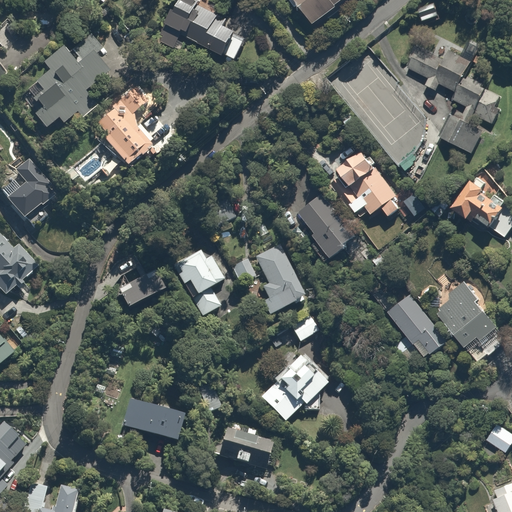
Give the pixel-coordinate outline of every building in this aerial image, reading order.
[(174,10),(166,27),(159,40),(175,49),(182,35),(230,60),(243,36),(225,27),(230,18),(203,3),(204,1),(202,0),(184,0),(178,12),(174,10)] [(294,0),(313,26),(318,32),(339,17),(336,14),(356,0),(362,0),(365,4),(370,0),(294,0)] [(98,107),(88,94),(123,65),(96,33),(71,54),(66,48),(44,66),(49,72),(27,91),(43,110),(35,116),(46,130),(60,118),(66,125),(78,115),(83,120),(98,107)] [(451,102),(467,110),(462,120),(452,115),(440,138),(471,154),(474,149),(472,148),(478,135),(486,139),(490,131),(484,128),(488,121),(495,124),(502,109),(498,107),(504,95),(468,77),(476,61),(450,48),(446,56),(421,43),(407,70),(432,83),(429,89),(438,93),(441,87),(455,94),(451,102)] [(0,86),(11,78),(4,69),(0,64),(0,86)] [(94,129),(104,141),(130,173),(175,135),(156,112),(143,123),(136,115),(150,104),(137,89),(113,109),(116,112),(94,129)] [(368,146),(348,161),(337,169),(343,177),(332,186),(356,219),(369,210),(375,218),(385,211),(390,219),(411,203),(368,146)] [(51,217),(44,207),(62,193),(32,155),(13,170),(27,187),(8,202),(24,223),(27,221),(34,231),(51,217)] [(474,221),(477,218),(507,238),(511,230),(511,205),(500,197),(503,192),(497,187),(499,183),(479,170),(454,208),(474,221)] [(301,214),(318,236),(314,238),(332,260),(335,258),(359,238),(325,195),(301,214)] [(23,245),(16,251),(0,230),(0,288),(6,296),(19,285),(23,289),(32,282),(29,278),(38,270),(29,259),(32,256),(23,245)] [(255,258),(267,283),(260,287),(267,301),(263,303),(270,318),(285,311),(308,300),(283,245),(255,258)] [(223,307),(215,296),(231,285),(211,257),(208,260),(201,251),(177,268),(183,276),(179,279),(187,290),(190,287),(197,297),(190,302),(204,321),(223,307)] [(243,257),(229,266),(244,290),(258,281),(243,257)] [(450,295),(451,301),(437,314),(444,323),(439,328),(441,331),(440,332),(444,337),(446,336),(448,338),(453,334),(477,362),(492,350),(489,347),(508,331),(492,310),(485,315),(475,302),(478,299),(465,283),(450,295)] [(436,331),(438,329),(411,295),(389,315),(407,335),(393,347),(413,368),(426,356),(431,361),(451,343),(447,339),(445,341),(436,331)] [(327,328),(317,311),(290,327),(300,344),(327,328)] [(0,370),(18,356),(0,333),(0,370)] [(284,426),(303,407),(306,409),(331,384),(321,374),(316,380),(306,369),(313,362),(304,353),(258,400),(284,426)] [(129,401),(121,427),(186,449),(194,422),(129,401)] [(511,448),(511,439),(508,437),(511,432),(496,422),(493,426),(484,439),(507,456),(511,448)] [(0,499),(18,480),(16,478),(24,470),(19,465),(34,449),(8,424),(0,432),(0,499)] [(233,436),(231,442),(227,441),(222,461),(271,471),(275,453),(255,449),(257,441),(233,436)] [(511,511),(511,484),(496,491),(499,498),(493,501),(497,511),(511,511)] [(60,486),(57,511),(46,510),(49,488),(31,486),(27,511),(74,511),(78,488),(60,486)]
